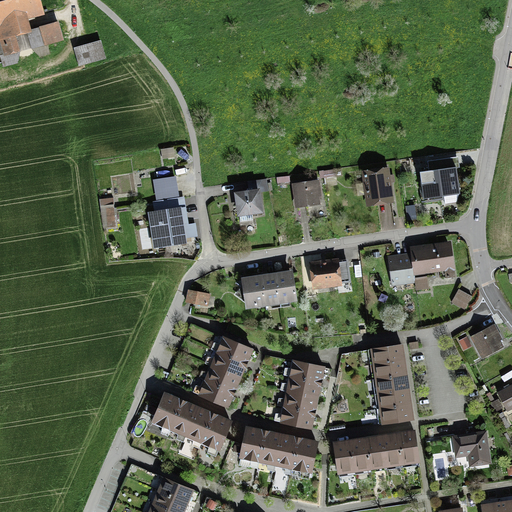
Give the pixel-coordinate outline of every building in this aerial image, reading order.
[(0,0),(0,54),(1,55),(4,66),(17,62),(19,51),(15,35),(27,32),(32,49),(39,56),(50,54),(47,43),(62,39),(58,25),(41,29),(41,27),(27,30),(23,14),(39,10),(36,0),(0,0)] [(102,58),(98,43),(78,49),(82,64),(102,58)] [(442,193),(442,196),(444,195),(445,203),(456,202),(459,193),(455,168),(421,173),(424,195),(442,193)] [(334,170),(324,172),(324,175),(325,178),(335,177),(334,170)] [(387,171),(364,174),(368,202),(391,199),(387,171)] [(155,199),(179,195),(176,174),(152,178),(155,199)] [(252,212),(261,211),(258,191),(267,190),(265,179),(250,181),(252,192),(236,194),(240,221),(253,219),(252,212)] [(318,203),(315,182),(294,185),(297,206),(318,203)] [(114,217),(114,208),(113,203),(113,198),(99,199),(100,206),(101,208),(104,228),(115,227),(114,217)] [(184,238),(178,199),(153,203),(156,221),(151,221),(153,234),(158,233),(159,242),(184,238)] [(411,255),(415,281),(416,290),(428,288),(426,272),(440,270),(441,278),(454,276),(449,246),(411,251),(411,255)] [(411,255),(389,258),(392,284),(415,281),(411,255)] [(312,265),(315,286),(338,283),(339,288),(350,286),(347,260),(312,265)] [(245,290),(247,306),(265,303),(280,301),(295,299),(291,273),(285,274),(276,275),(270,276),(261,277),(255,278),(244,280),(244,282),(240,286),(245,290)] [(472,296),(459,289),(451,302),(464,309),(472,296)] [(210,294),(189,290),(186,301),(207,306),(210,294)] [(472,337),(483,356),(501,346),(491,327),(472,337)] [(235,389),(239,378),(244,366),(242,365),(243,364),(244,363),(244,361),(245,360),(247,360),(252,349),(225,338),(222,344),(214,343),(211,349),(219,352),(216,359),(208,357),(205,363),(213,366),(210,373),(202,371),(199,377),(207,381),(204,387),(196,385),(193,392),(227,406),(232,395),(230,394),(231,393),(232,391),(232,389),(233,388),(235,389)] [(468,339),(461,342),(466,352),(473,349),(468,339)] [(384,423),(413,419),(411,410),(410,404),(409,396),(408,389),(407,381),(406,374),(405,367),(404,359),(403,353),(402,344),(373,349),(375,364),(377,378),(380,393),(382,408),(384,423)] [(311,414),(312,412),(312,411),(312,409),(314,409),(317,397),(319,385),(318,385),(318,383),(318,382),(318,380),(319,379),(321,379),(323,367),(295,361),(294,368),(285,368),(284,374),(292,376),(290,383),(282,383),(281,390),(289,391),(287,399),(279,398),(278,405),(286,406),(284,414),(276,413),(274,420),(311,428),(313,415),(311,415),(311,414)] [(511,385),(498,393),(507,410),(511,407),(511,385)] [(214,416),(212,416),(211,415),(209,414),(210,413),(198,407),(185,402),(184,404),(183,403),(181,403),(180,402),(179,401),(179,400),(165,393),(158,410),(159,410),(155,421),(163,424),(161,433),(167,436),(171,427),(178,430),(177,439),(183,442),(186,434),(194,437),(192,445),(199,448),(202,440),(209,444),(207,453),(215,456),(219,447),(218,446),(222,437),(224,438),(230,421),(216,415),(215,417),(214,416)] [(262,430),(247,427),(243,445),(245,446),(243,456),(251,458),(251,467),(258,468),(259,459),(267,461),(267,469),(274,471),(276,463),(284,464),(284,473),(290,474),(292,466),(300,468),(300,477),(308,479),(310,469),(309,469),(311,459),(313,459),(317,442),(301,439),(301,441),(299,440),(298,440),(296,440),(295,439),(295,437),(282,435),(268,432),(268,434),(267,433),(265,433),(263,433),(262,432),(262,430)] [(407,432),(398,433),(391,434),(382,436),(374,437),(366,438),(360,439),(350,441),(341,442),(334,443),(338,472),(354,469),(370,467),(386,464),(402,462),(419,459),(414,431),(407,432)] [(484,433),(455,438),(457,455),(470,453),(472,455),(474,456),(475,463),(488,461),(484,433)] [(183,511),(185,507),(187,502),(190,495),(193,489),(161,476),(160,479),(164,481),(160,491),(156,501),(152,499),(151,501),(150,501),(150,504),(154,506),(151,511),(183,511)] [(511,511),(511,501),(505,502),(501,503),(491,504),(482,506),(483,511),(511,511)]
